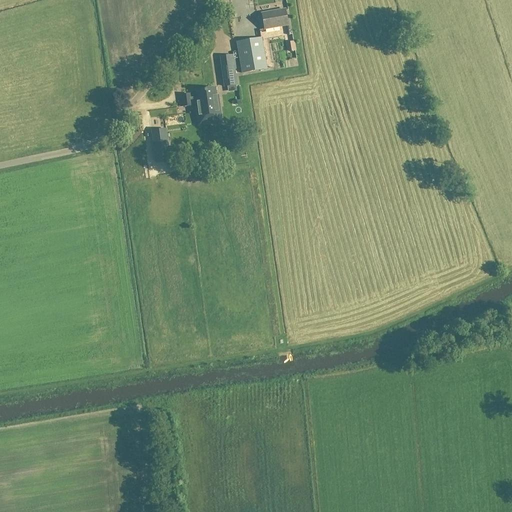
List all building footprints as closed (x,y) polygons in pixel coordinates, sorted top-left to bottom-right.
[(263,31),(287,26),(284,10),(260,15),(263,31)] [(241,74),(266,70),(260,39),(236,44),(241,74)] [(232,60),(231,56),(220,58),(224,88),(236,86),(233,70),(232,60)] [(215,97),(214,89),(204,91),(208,121),(209,121),(209,120),(220,119),(217,97),(215,97)] [(208,121),(204,91),(195,92),(196,99),(189,100),(188,95),(181,96),(183,108),(190,107),(190,106),(197,105),(198,112),(196,113),(197,123),(208,121)] [(162,140),(160,129),(149,130),(154,161),(169,160),(166,139),(162,140)]
